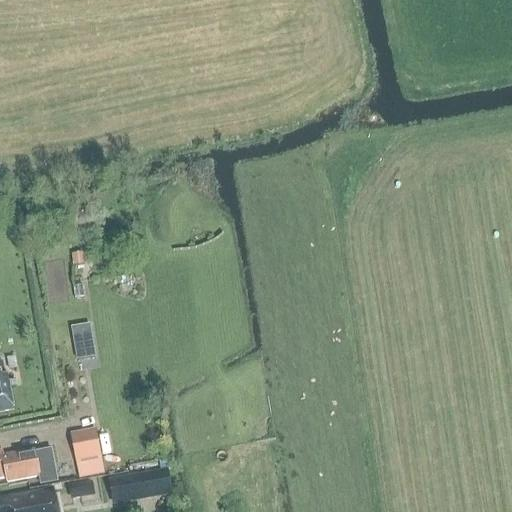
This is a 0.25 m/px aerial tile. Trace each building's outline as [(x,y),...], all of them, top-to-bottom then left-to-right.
[(72,266),(84,265),(83,253),(71,254),(72,266)] [(76,360),(89,358),(87,346),(74,348),(76,360)] [(0,412),(13,410),(6,374),(0,376),(0,373),(0,412)] [(71,434),(79,478),(103,473),(94,430),(71,434)] [(6,481),(38,475),(39,484),(55,482),(50,454),(46,451),(2,459),(0,450),(0,477),(5,477),(6,481)] [(110,483),(114,504),(155,498),(151,476),(110,483)] [(70,488),(72,499),(93,496),(91,484),(70,488)] [(55,511),(52,491),(0,500),(0,511),(55,511)]
